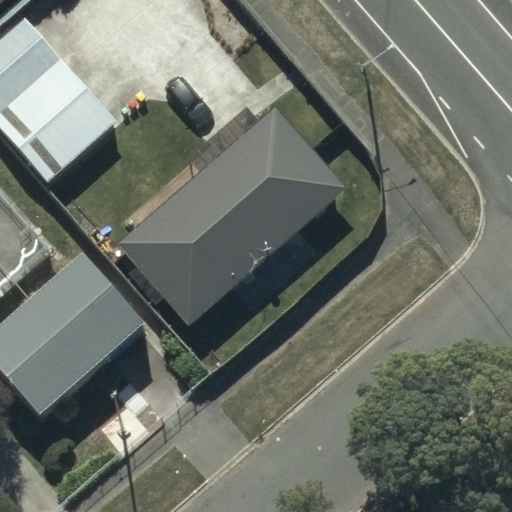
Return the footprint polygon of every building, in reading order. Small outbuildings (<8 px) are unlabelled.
[(0,0),(0,28),(32,0),(0,0)] [(27,25),(0,47),(0,134),(46,189),(116,129),(27,25)] [(348,188),(276,106),(118,244),(190,326),(348,188)] [(0,194),(0,303),(54,256),(0,194)] [(0,331),(0,372),(42,424),(146,337),(84,262),(0,331)]
